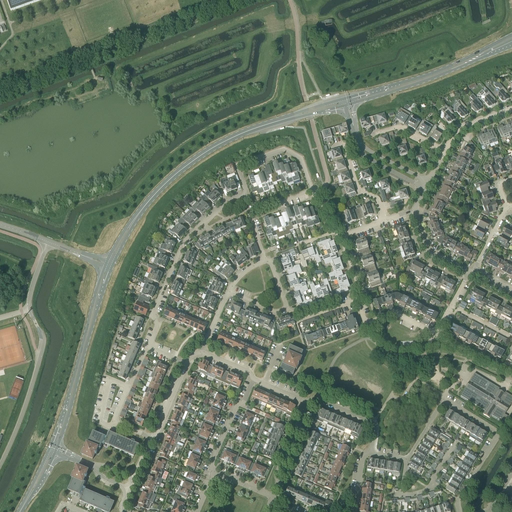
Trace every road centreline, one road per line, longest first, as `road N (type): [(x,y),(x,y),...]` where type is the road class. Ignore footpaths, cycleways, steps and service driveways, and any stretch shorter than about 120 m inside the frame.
road 1 (secondary): [(107,265),(135,217),(191,162),(251,129),(344,102)]
road 2 (residential): [(459,511),(456,503),(499,434),(444,400),(406,459)]
road 3 (secondary): [(53,449),(107,265)]
road 4 (residential): [(201,223),(182,242),(153,312),(148,347),(186,363)]
road 5 (secondary): [(344,102),(432,76),(511,39)]
road 6 (residential): [(376,320),(395,313),(434,333),(467,273)]
road 7 (residential): [(313,191),(301,160),(283,150),(238,167),(241,195)]
road 8 (residential): [(227,291),(270,311),(287,308),(271,261),(264,261)]
